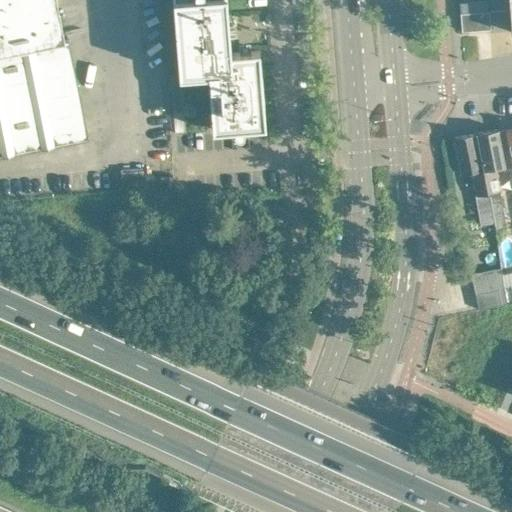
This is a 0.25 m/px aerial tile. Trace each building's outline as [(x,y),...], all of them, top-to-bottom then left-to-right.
[(0,0),(0,155),(89,138),(69,38),(64,39),(55,0),(0,0)] [(173,0),(179,74),(208,72),(213,129),(235,128),(235,132),(235,133),(235,134),(236,135),(237,136),(238,136),(240,136),(241,136),(242,135),(243,135),(244,133),(244,132),(244,127),(265,125),(259,50),(230,52),(226,0),(173,0)] [(489,11),(460,13),(462,31),(490,29),(489,11)] [(498,128),(475,132),(487,196),(498,194),(497,185),(494,170),(503,168),(503,165),(504,165),(498,128)] [(492,223),(487,196),(475,132),(453,137),(460,173),(471,171),(478,213),(483,213),(485,224),(492,223)] [(159,176),(160,186),(174,186),(174,176),(159,176)] [(487,196),(492,223),(493,230),(504,228),(498,194),(487,196)] [(500,268),(471,274),(478,309),(506,303),(504,289),(500,268)]
